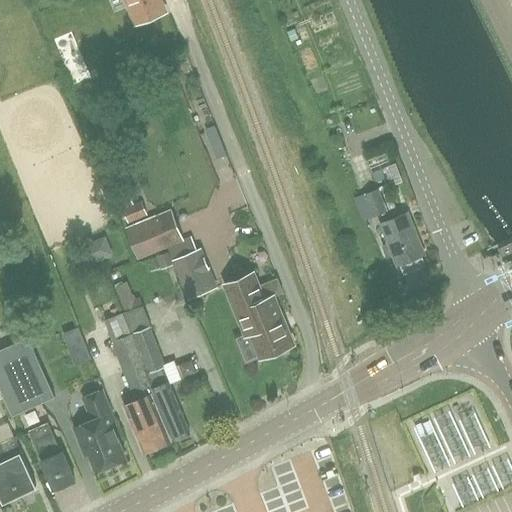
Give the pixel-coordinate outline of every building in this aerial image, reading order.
[(159,0),(126,0),(136,22),(163,10),(159,0)] [(374,216),(385,212),(376,189),(365,194),(374,216)] [(123,211),(124,211),(129,221),(147,214),(141,199),(133,203),(130,194),(119,199),(123,211)] [(398,265),(424,254),(418,239),(418,240),(407,214),(408,214),(407,213),(381,223),(381,224),(382,224),(390,243),(383,246),(387,257),(394,255),(398,265)] [(138,257),(172,243),(161,216),(127,230),(138,257)] [(505,262),(511,258),(511,241),(498,248),(505,262)] [(189,299),(210,290),(218,286),(210,267),(209,267),(204,257),(205,257),(201,247),(173,259),(189,299)] [(259,356),(260,356),(261,358),(294,344),(273,295),(264,299),(253,272),(225,284),(246,334),(249,332),(259,356)] [(127,283),(115,287),(125,312),(125,313),(142,306),(139,298),(134,300),(127,283)] [(407,322),(413,318),(409,311),(402,315),(407,322)] [(79,325),(61,332),(74,365),(91,358),(79,325)] [(150,328),(133,335),(148,371),(157,393),(155,394),(174,439),(176,438),(190,432),(170,383),(169,381),(167,382),(160,367),(165,365),(165,364),(150,328)] [(130,336),(113,343),(137,400),(125,405),(144,451),(170,441),(151,395),(155,394),(157,393),(148,371),(133,335),(130,336)] [(22,340),(0,349),(0,387),(13,416),(57,396),(38,353),(29,357),(22,340)] [(183,359),(171,364),(180,384),(191,380),(183,359)] [(85,443),(96,471),(126,459),(111,422),(114,420),(102,391),(84,398),(93,420),(75,428),(82,445),(85,443)] [(54,489),(75,480),(62,451),(61,451),(53,434),(53,435),(48,423),(30,431),(42,459),(41,460),(54,489)] [(0,448),(21,493),(37,486),(22,454),(23,453),(15,437),(0,443),(0,448)] [(21,493),(0,448),(0,495),(3,502),(21,493)] [(413,475),(414,481),(421,478),(417,473),(413,475)]
